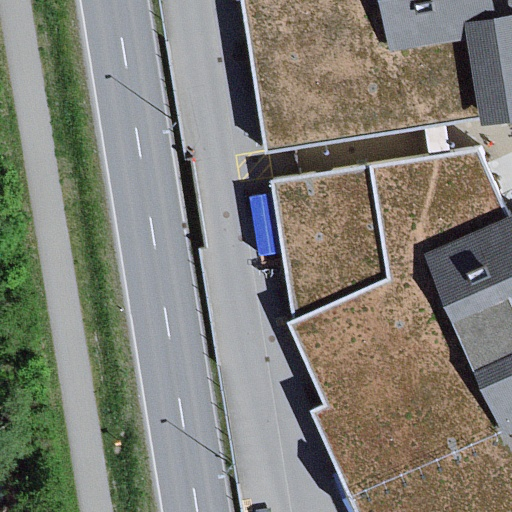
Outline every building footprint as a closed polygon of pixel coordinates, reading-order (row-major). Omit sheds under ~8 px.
[(505,22),(500,0),(245,0),(256,63),(505,22)] [(511,20),(505,22),(256,63),(270,150),(511,110),(511,20)] [(511,208),(485,148),(270,178),(298,318),(291,320),(331,404),(511,321),(511,208)] [(511,415),(511,321),(331,404),(319,409),(353,487),(511,415)] [(511,511),(511,415),(353,487),(364,511),(511,511)]
